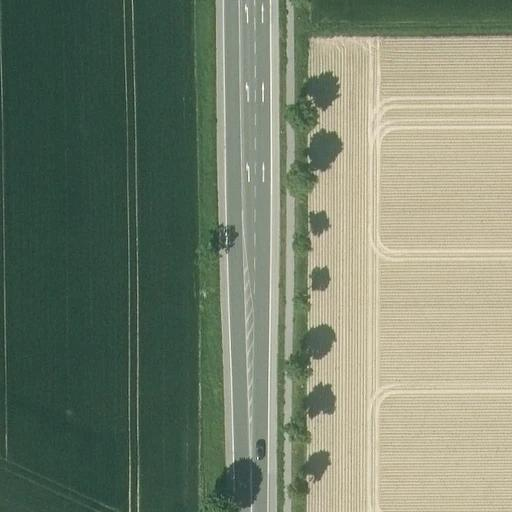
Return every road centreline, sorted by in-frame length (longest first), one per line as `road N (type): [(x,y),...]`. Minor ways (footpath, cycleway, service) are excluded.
road 1 (primary): [(264,511),(258,0)]
road 2 (track): [(327,34),(511,33)]
